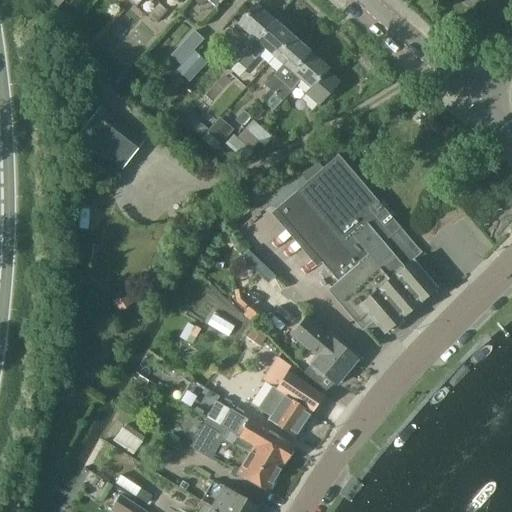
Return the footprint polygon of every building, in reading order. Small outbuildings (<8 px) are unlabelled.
[(149,15),(157,23),(168,10),(159,3),(149,15)] [(238,25),(247,32),(228,53),(237,61),(229,71),(230,72),(274,21),(256,5),(238,25)] [(292,37),(274,21),(230,72),(238,79),(246,69),(265,49),(275,57),(292,37)] [(119,40),(127,30),(119,23),(110,33),(119,40)] [(181,63),(203,39),(194,31),(172,55),(181,63)] [(310,52),(292,37),(275,57),(283,64),(264,85),(273,93),(264,103),(265,104),(310,52)] [(191,73),(203,59),(195,51),(182,65),(191,73)] [(328,68),(310,52),(265,104),(273,111),(296,85),(318,104),(338,82),(326,71),(328,68)] [(171,98),(184,80),(177,75),(164,93),(171,98)] [(122,170),(145,140),(100,106),(77,135),(122,170)] [(242,126),(250,116),(243,110),(235,120),(242,126)] [(201,135),(208,128),(192,115),(186,122),(201,135)] [(225,143),(244,160),(252,152),(252,151),(259,143),(263,147),(272,138),(252,120),(237,137),(233,134),(225,143)] [(215,150),(225,137),(211,126),(201,137),(215,150)] [(400,228),(339,156),(275,209),(286,222),(294,215),(315,241),(308,247),(338,282),(327,291),(362,331),(373,322),(373,321),(359,304),(377,289),(394,274),(404,266),(383,242),(400,228)] [(299,166),(265,198),(274,207),(308,176),(299,166)] [(383,242),(404,266),(394,274),(419,303),(437,288),(412,259),(420,252),(400,228),(383,242)] [(230,249),(237,242),(224,229),(217,236),(230,249)] [(268,284),(276,276),(248,249),(240,257),(268,284)] [(394,274),(377,289),(402,318),(419,303),(394,274)] [(243,308),(247,302),(242,298),(240,288),(234,290),(236,302),(243,308)] [(373,321),(373,322),(384,334),(402,318),(377,289),(359,304),(373,321)] [(119,312),(134,302),(127,292),(112,302),(119,312)] [(244,315),(254,323),(259,317),(249,309),(244,315)] [(74,325),(75,313),(64,313),(63,325),(74,325)] [(228,338),(234,327),(213,314),(207,325),(228,338)] [(316,358),(310,365),(303,374),(318,387),(326,378),(335,385),(355,361),(304,319),(290,336),(316,358)] [(192,345),(201,330),(195,326),(194,326),(187,322),(179,337),(192,345)] [(260,347),(267,336),(252,327),(245,337),(260,347)] [(298,437),(324,395),(287,372),(291,367),(278,359),(266,378),(281,387),(277,394),(273,392),(262,411),(274,418),(272,421),(298,437)] [(150,382),(139,375),(137,379),(136,378),(128,391),(142,399),(150,385),(149,384),(150,382)] [(192,377),(184,391),(199,399),(206,386),(192,377)] [(198,401),(208,409),(217,396),(207,388),(198,401)] [(216,400),(205,419),(221,428),(230,433),(239,438),(245,442),(246,439),(286,462),(295,446),(248,418),(248,419),(216,400)] [(221,428),(205,419),(190,447),(211,459),(222,441),(233,447),(235,444),(248,452),(239,466),(232,462),(228,469),(235,473),(235,474),(268,493),(284,465),(286,462),(246,439),(245,442),(239,438),(230,433),(221,428)] [(133,455),(142,442),(142,441),(145,437),(126,423),(123,428),(122,427),(113,440),(133,455)] [(155,497),(120,475),(115,483),(150,505),(155,497)] [(214,484),(202,505),(215,511),(257,511),(260,509),(214,484)] [(144,511),(120,495),(111,509),(116,511),(144,511)]
